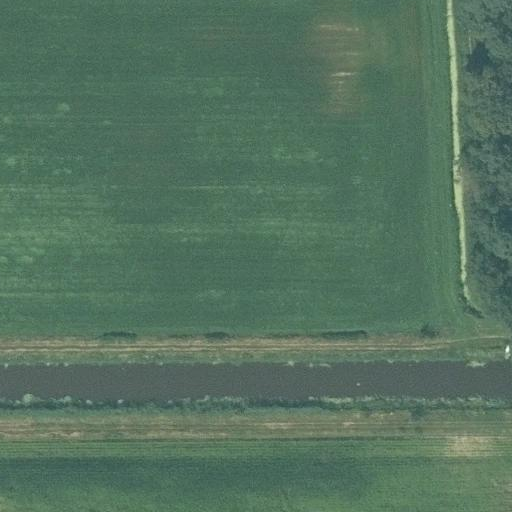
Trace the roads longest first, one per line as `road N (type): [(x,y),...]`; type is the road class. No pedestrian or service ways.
road 1 (track): [(511,345),(0,355)]
road 2 (track): [(0,429),(511,427)]
